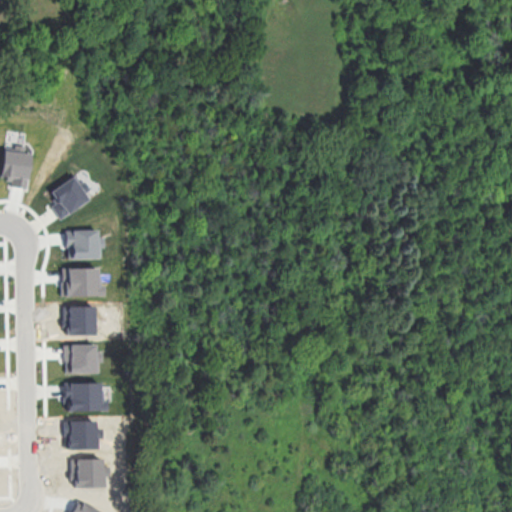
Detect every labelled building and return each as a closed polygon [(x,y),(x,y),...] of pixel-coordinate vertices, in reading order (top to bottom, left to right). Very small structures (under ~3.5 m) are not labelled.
[(3,146),(0,165),(0,175),(8,177),(7,185),(26,188),(32,153),(23,151),(24,145),(14,143),(14,147),(3,146)] [(56,199),(49,204),(59,219),(88,198),(84,192),(87,190),(75,173),(50,190),(56,199)] [(96,229),(65,229),(66,258),(100,257),(100,246),(104,246),(104,236),(97,236),(96,229)] [(99,266),(60,267),(60,295),(104,294),(104,283),(99,283),(99,266)] [(93,305),(66,305),(66,334),(93,334),(93,305)] [(95,343),(62,344),(63,372),(95,371),(95,343)] [(63,410),(109,409),(109,397),(100,397),(100,381),(63,382),(63,410)] [(66,449),(94,448),(94,419),(62,420),(62,432),(65,432),(66,449)] [(100,457),(73,458),(73,487),(101,486),(100,457)] [(100,511),(75,499),(67,511),(100,511)]
